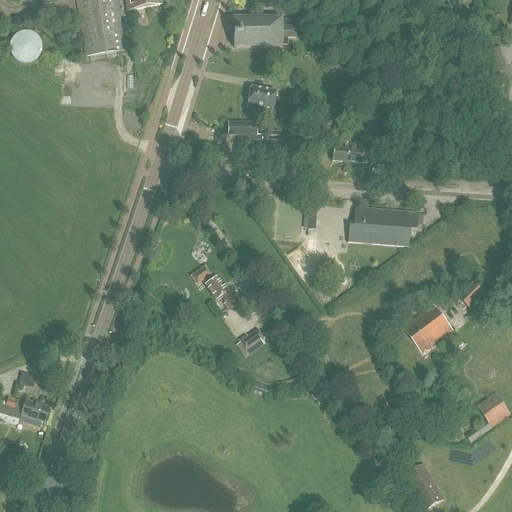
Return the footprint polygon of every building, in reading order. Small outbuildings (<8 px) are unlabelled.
[(40,0),(44,16),(76,11),(74,0),(40,0)] [(117,0),(76,0),(86,58),(126,52),(117,0)] [(125,0),(128,12),(163,6),(161,0),(125,0)] [(236,50),(283,47),(282,46),(288,45),(287,39),(296,38),(295,23),(290,23),(289,20),(282,21),(282,19),(234,22),(236,50)] [(508,72),(500,49),(485,54),(493,77),(508,72)] [(272,108),(274,90),(251,87),(249,104),(256,105),(255,110),(264,111),(265,107),(272,108)] [(337,114),(323,112),(321,132),(330,133),(330,126),(335,127),(337,114)] [(386,130),(392,129),(387,112),(382,114),(386,130)] [(270,122),(271,136),(292,136),(291,129),(278,129),(278,122),(270,122)] [(253,160),(293,160),(292,142),(255,142),(256,136),(257,136),(257,124),(228,123),(228,136),(239,136),(239,150),(242,150),(242,154),(253,154),(253,160)] [(333,147),(332,161),(332,162),(332,161),(347,163),(348,148),(349,148),(349,140),(350,137),(342,136),(341,148),(334,147),(333,147)] [(348,148),(347,163),(361,164),(362,164),(362,163),(367,164),(368,164),(370,143),(349,140),(349,148),(348,148)] [(301,160),(301,142),(292,142),(293,160),(301,160)] [(374,146),(373,153),(382,155),(383,147),(374,146)] [(317,206),(310,205),(308,230),(315,230),(317,206)] [(355,209),(354,222),(354,227),(349,226),(348,243),(381,246),(382,246),(396,247),(408,248),(409,248),(410,230),(417,231),(418,214),(404,213),(404,212),(403,212),(403,213),(389,212),(389,211),(389,212),(356,209),(355,209)] [(205,267),(190,276),(196,286),(204,281),(206,285),(205,286),(215,302),(218,300),(219,301),(222,299),(225,304),(223,305),(228,313),(241,304),(236,297),(234,298),(226,285),(223,287),(217,278),(214,280),(205,267)] [(479,303),(489,294),(474,280),(458,297),(476,316),(484,308),(479,303)] [(433,306),(402,328),(422,354),(454,332),(433,306)] [(254,346),(248,337),(246,335),(239,341),(246,351),(254,346)] [(36,377),(27,375),(24,386),(33,389),(36,377)] [(486,421),(470,432),(465,436),(471,443),(493,429),(511,416),(496,394),(480,405),(477,407),(480,411),(486,421)] [(32,420),(31,425),(39,428),(41,423),(44,424),(49,408),(42,406),(37,404),(26,401),(26,402),(17,400),(8,397),(7,400),(7,402),(0,400),(0,414),(20,420),(21,416),(32,420)] [(424,511),(425,511),(445,501),(424,465),(406,474),(419,499),(417,500),(419,502),(420,501),(423,506),(421,507),(424,511)]
